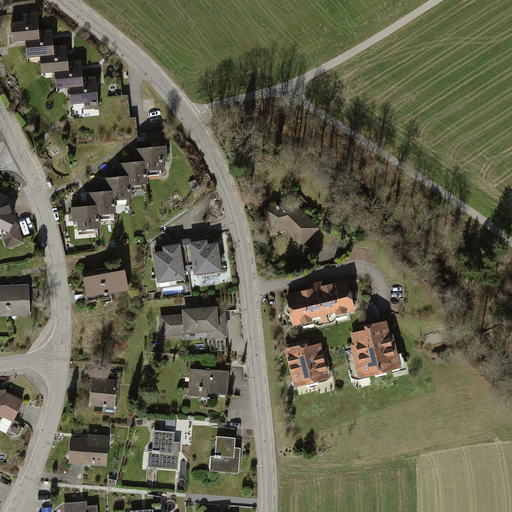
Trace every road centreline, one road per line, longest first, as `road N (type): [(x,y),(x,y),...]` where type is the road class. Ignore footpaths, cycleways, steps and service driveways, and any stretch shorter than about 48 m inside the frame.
road 1 (tertiary): [(269,511),(251,289),(232,198),(174,95),(66,0)]
road 2 (track): [(279,90),(474,208),(511,240)]
road 3 (track): [(436,0),(309,78),(192,119)]
road 4 (residential): [(21,152),(57,253),(64,356)]
road 5 (residential): [(64,356),(46,441),(14,511)]
